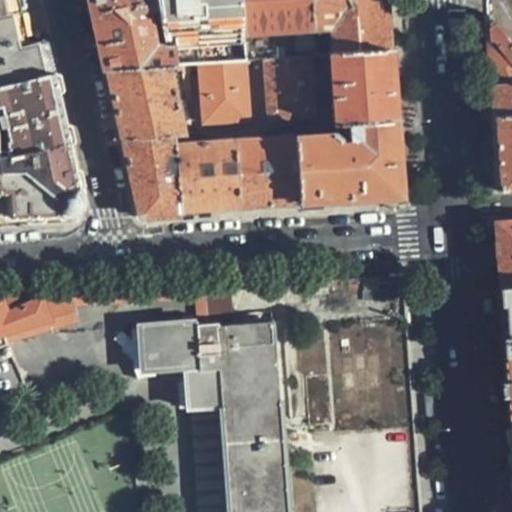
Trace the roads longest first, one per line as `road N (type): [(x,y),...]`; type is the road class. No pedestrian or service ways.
road 1 (tertiary): [(113,251),(456,233)]
road 2 (primary): [(456,233),(473,511)]
road 3 (residential): [(65,0),(113,251)]
road 4 (primary): [(441,0),(454,207)]
